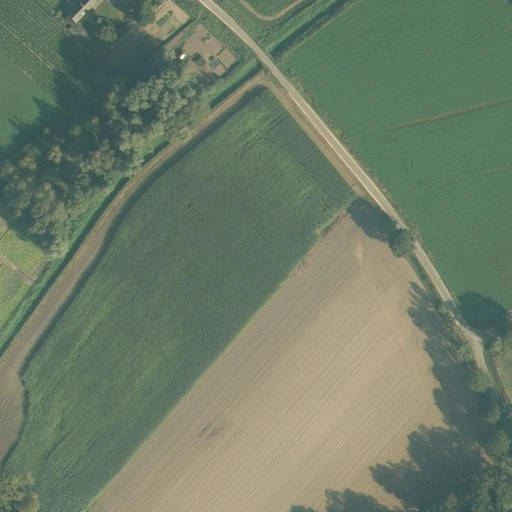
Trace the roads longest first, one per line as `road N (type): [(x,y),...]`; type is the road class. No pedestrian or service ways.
road 1 (unclassified): [(473,342),(396,222),(303,103),(194,0)]
road 2 (unclassified): [(511,462),(473,342)]
